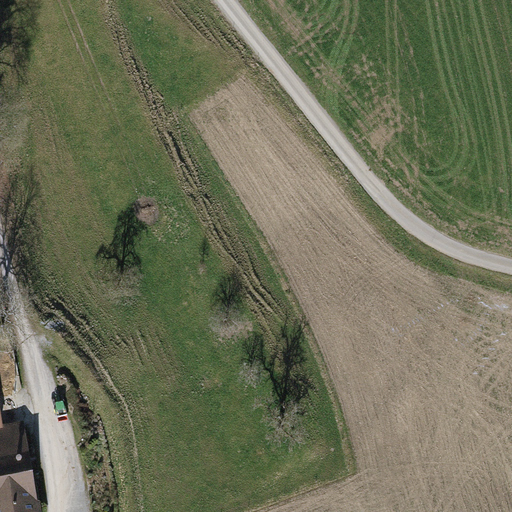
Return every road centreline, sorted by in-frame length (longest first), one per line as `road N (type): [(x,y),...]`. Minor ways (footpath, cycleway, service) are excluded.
road 1 (track): [(511,266),(454,247),(307,99),(229,0)]
road 2 (track): [(62,511),(0,255)]
